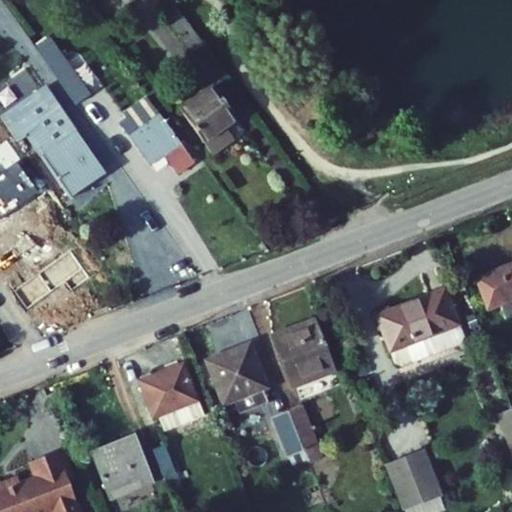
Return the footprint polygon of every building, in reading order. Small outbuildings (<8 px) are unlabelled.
[(172,15),(198,48),(210,39),(181,0),(178,0),(173,4),(178,10),(172,15)] [(96,89),(54,33),(38,45),(80,101),(96,89)] [(108,164),(45,80),(0,113),(0,114),(18,139),(27,133),(71,192),(108,164)] [(187,106),(212,140),(203,146),(212,158),(241,136),(232,124),(245,115),(220,82),(187,106)] [(134,134),(153,159),(166,149),(181,169),(197,157),(163,112),(134,134)] [(0,223),(7,219),(13,228),(56,195),(33,165),(3,189),(0,185),(0,223)] [(473,273),(485,306),(511,296),(511,263),(510,259),(473,273)] [(458,318),(445,282),(377,307),(395,355),(400,358),(433,346),(427,329),(458,318)] [(275,333),(295,383),(337,366),(318,316),(275,333)] [(463,330),(458,318),(427,329),(433,346),(460,336),(463,330)] [(210,357),(225,397),(266,381),(251,342),(210,357)] [(154,384),(167,416),(211,399),(199,367),(154,384)] [(511,435),(511,404),(511,402),(497,408),(508,437),(511,435)] [(305,406),(291,412),(306,452),(312,465),(326,460),(305,406)] [(277,417),(292,457),(306,452),(291,412),(277,417)] [(382,444),(400,491),(434,478),(437,477),(419,430),(382,444)] [(103,456),(120,502),(164,487),(147,440),(103,456)] [(167,453),(183,498),(196,493),(180,448),(167,453)] [(0,485),(0,511),(89,511),(66,452),(39,462),(45,477),(29,483),(29,482),(12,488),(9,482),(0,485)] [(400,491),(405,504),(439,490),(434,478),(400,491)]
